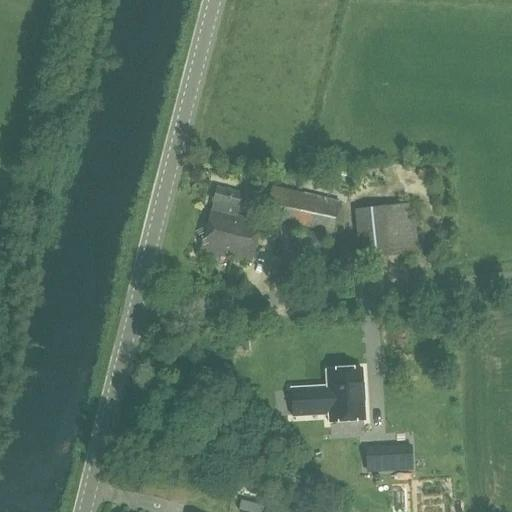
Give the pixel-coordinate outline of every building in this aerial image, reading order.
[(511,172),(511,161),(493,162),(494,173),(511,172)] [(209,209),(198,249),(206,251),(248,263),(259,222),(234,216),(240,193),(215,186),(211,203),(210,209),(209,209)] [(330,231),(338,201),(302,192),(295,222),(330,231)] [(414,251),(409,204),(355,209),(360,257),(414,251)] [(292,417),(328,415),(329,423),(365,421),(362,369),(326,371),(327,390),(318,391),(318,388),(291,389),(292,417)] [(366,472),(412,470),(412,464),(396,464),(396,457),(365,459),(366,472)]
